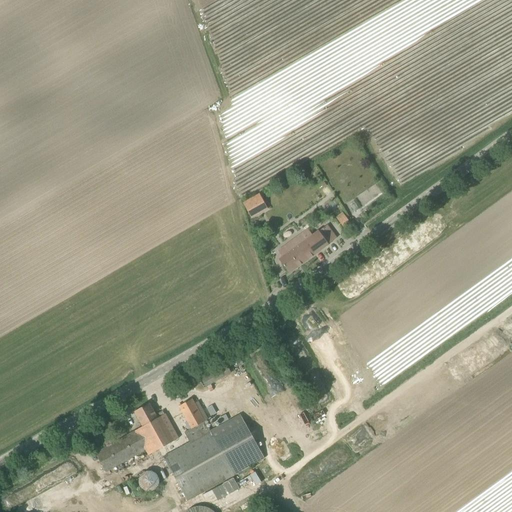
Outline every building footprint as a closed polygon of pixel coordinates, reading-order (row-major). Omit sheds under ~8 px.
[(251,217),(259,212),(251,198),(243,203),(251,217)] [(345,230),(352,225),(342,212),(336,217),(345,230)] [(285,247),(290,253),(280,260),(289,273),(336,238),(327,226),(307,240),(303,234),(285,247)] [(225,362),(198,375),(203,386),(230,374),(225,362)] [(190,442),(113,485),(128,511),(166,511),(242,470),(243,473),(251,469),(249,466),(264,458),(240,414),(210,431),(192,399),(179,406),(191,428),(184,432),(190,442)] [(179,437),(165,414),(164,414),(162,411),(156,415),(149,403),(134,411),(143,426),(135,430),(136,431),(96,453),(106,471),(146,449),(149,454),(179,437)]
